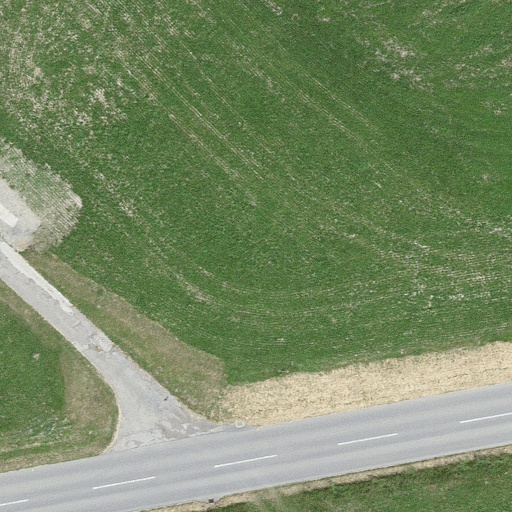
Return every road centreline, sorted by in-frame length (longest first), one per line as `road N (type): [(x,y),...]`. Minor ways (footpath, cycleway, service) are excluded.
road 1 (tertiary): [(511,415),(215,468)]
road 2 (unclassified): [(0,262),(215,468)]
road 3 (tertiary): [(215,468),(0,506)]
